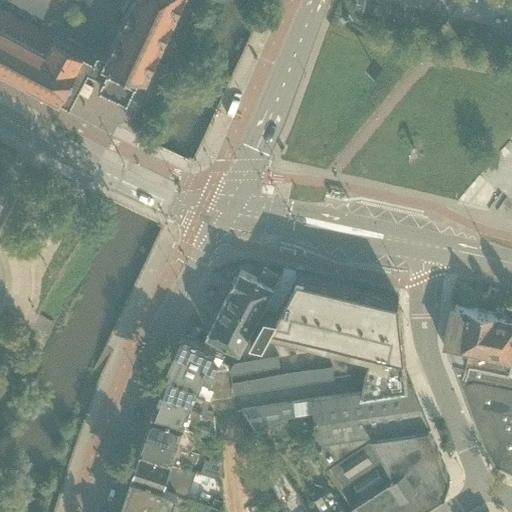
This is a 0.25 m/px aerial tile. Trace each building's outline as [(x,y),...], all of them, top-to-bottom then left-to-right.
[(0,0),(0,63),(70,102),(72,100),(75,93),(89,67),(92,55),(84,50),(0,3),(0,0)] [(98,44),(92,55),(89,67),(102,74),(98,83),(126,96),(139,69),(146,72),(178,0),(128,0),(107,48),(98,44)] [(85,83),(80,93),(88,98),(93,87),(85,83)] [(0,315),(1,314),(2,313),(3,311),(3,310),(4,309),(4,308),(5,307),(5,306),(6,305),(6,304),(6,302),(7,301),(7,300),(7,299),(8,298),(8,297),(8,296),(8,295),(9,293),(9,292),(9,291),(9,290),(9,289),(9,288),(9,286),(10,285),(10,284),(10,283),(10,282),(10,280),(9,279),(9,278),(9,277),(9,276),(9,275),(9,273),(9,272),(8,271),(8,270),(8,269),(8,267),(7,266),(7,265),(6,264),(6,263),(6,262),(5,261),(5,260),(4,259),(4,258),(3,257),(3,255),(2,254),(2,253),(1,252),(1,251),(0,250),(0,232),(5,223),(9,214),(16,200),(15,199),(6,195),(0,191),(0,315)] [(241,270),(225,300),(257,318),(279,275),(263,267),(257,278),(241,270)] [(359,392),(408,385),(405,360),(398,298),(297,275),(276,313),(265,310),(249,338),(262,341),(271,324),(370,347),(359,392)] [(257,318),(225,300),(208,332),(240,350),(257,318)] [(451,303),(444,336),(511,351),(511,316),(504,314),(504,311),(502,307),(499,307),(496,309),(495,312),(451,303)] [(175,352),(213,369),(216,361),(210,358),(215,347),(184,333),(175,352)] [(511,473),(511,351),(444,336),(444,343),(480,434),(496,466),(511,474),(511,473)] [(108,342),(95,369),(103,372),(94,392),(104,396),(120,361),(110,356),(115,346),(108,342)] [(198,384),(199,384),(203,375),(209,378),(213,369),(175,352),(166,373),(198,384)] [(277,356),(269,357),(271,368),(279,367),(277,356)] [(269,357),(262,358),(263,369),(271,368),(269,357)] [(254,359),(256,370),(263,369),(262,358),(254,359)] [(246,360),(248,372),(256,370),(254,359),(246,360)] [(239,361),(240,373),(248,372),(246,360),(239,361)] [(196,390),(195,393),(205,396),(204,399),(233,395),(233,391),(231,380),(230,374),(229,369),(229,366),(216,361),(213,369),(209,378),(203,375),(199,384),(198,384),(196,390)] [(233,362),(229,369),(230,374),(240,373),(239,361),(233,362)] [(333,377),(331,365),(323,366),(325,378),(333,377)] [(323,366),(315,368),(317,379),(325,378),(323,366)] [(315,368),(308,369),(309,380),(317,379),(315,368)] [(309,380),(308,369),(300,370),(302,381),(309,380)] [(302,381),(300,370),(292,371),(294,382),(302,381)] [(292,371),(285,372),(286,383),(294,382),(292,371)] [(285,372),(277,373),(279,385),(286,383),(285,372)] [(166,373),(159,395),(200,409),(206,411),(206,409),(208,404),(209,401),(204,399),(205,396),(195,393),(196,390),(198,384),(166,373)] [(277,373),(269,374),(271,386),(279,385),(277,373)] [(269,374),(262,376),(264,387),(271,386),(269,374)] [(262,376),(254,377),(256,388),(264,387),(262,376)] [(254,377),(247,378),(248,389),(256,388),(254,377)] [(247,378),(239,379),(241,390),(248,389),(247,378)] [(239,379),(231,380),(233,391),(241,390),(239,379)] [(359,392),(311,400),(313,412),(318,444),(428,427),(410,385),(408,385),(359,392)] [(152,415),(151,416),(184,427),(184,425),(186,420),(187,416),(197,419),(199,414),(212,418),(214,418),(213,412),(206,409),(206,411),(200,409),(159,395),(152,415)] [(311,400),(263,407),(272,422),(282,418),(295,416),(295,415),(313,412),(311,400)] [(263,407),(243,410),(254,428),(255,430),(272,422),(263,407)] [(151,416),(145,434),(190,449),(193,439),(190,438),(193,430),(184,427),(151,416)] [(320,457),(356,510),(358,510),(358,511),(417,511),(444,494),(449,478),(428,427),(318,444),(320,457)] [(145,434),(139,453),(171,464),(171,463),(179,465),(182,457),(195,461),(199,452),(190,449),(145,434)] [(193,439),(190,449),(199,452),(210,456),(212,448),(202,444),(202,442),(193,439)] [(139,453),(131,476),(173,490),(187,496),(196,471),(179,465),(171,463),(171,464),(139,453)] [(205,461),(201,473),(222,480),(221,474),(219,459),(211,456),(209,462),(205,461)] [(266,470),(282,503),(286,511),(311,511),(278,462),(266,470)] [(131,476),(124,498),(166,511),(204,511),(207,504),(197,501),(187,496),(173,490),(131,476)] [(331,489),(322,494),(328,503),(332,508),(334,511),(358,511),(358,510),(356,510),(354,511),(346,511),(338,500),(332,491),(331,489)] [(322,494),(314,500),(320,508),(322,511),(334,511),(332,508),(328,503),(322,494)] [(166,511),(124,498),(118,511),(166,511)] [(214,498),(211,508),(223,511),(225,511),(224,502),(222,501),(214,498)] [(286,511),(282,503),(267,511),(286,511)]
